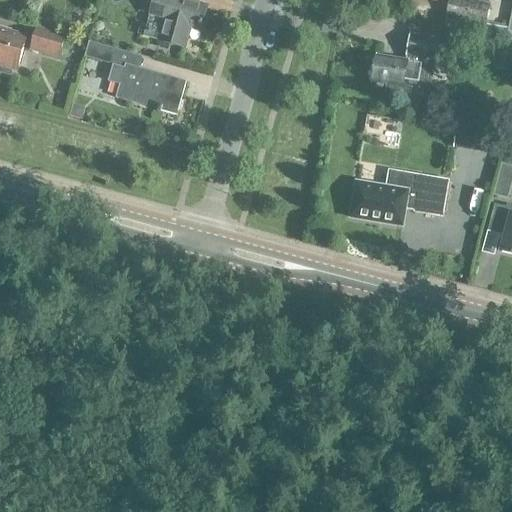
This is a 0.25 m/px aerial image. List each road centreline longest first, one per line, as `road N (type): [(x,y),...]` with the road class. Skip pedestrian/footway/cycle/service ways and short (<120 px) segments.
road 1 (track): [(215,255),(173,511)]
road 2 (unclassified): [(206,234),(267,0)]
road 3 (tertiary): [(206,234),(34,192)]
road 4 (tertiary): [(34,192),(200,251)]
road 5 (tertiary): [(200,251),(280,272),(371,281)]
road 6 (tertiary): [(371,281),(206,234)]
road 7 (tertiary): [(511,320),(371,281)]
